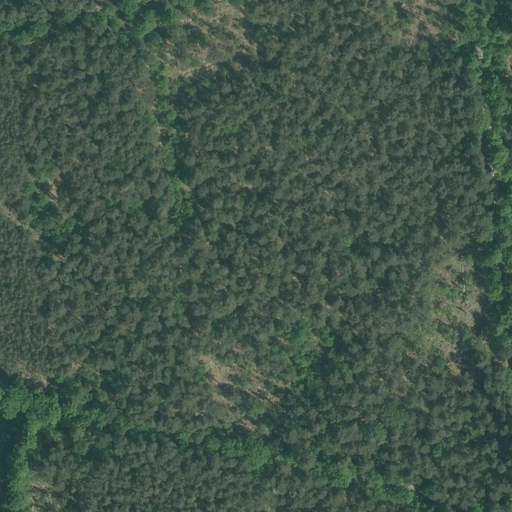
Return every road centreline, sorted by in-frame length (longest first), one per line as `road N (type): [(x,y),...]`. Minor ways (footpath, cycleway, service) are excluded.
road 1 (track): [(200,437),(138,0)]
road 2 (track): [(511,295),(474,0)]
road 3 (track): [(0,23),(155,0)]
